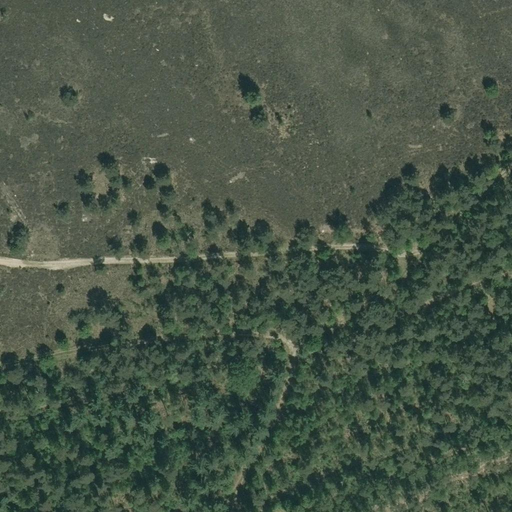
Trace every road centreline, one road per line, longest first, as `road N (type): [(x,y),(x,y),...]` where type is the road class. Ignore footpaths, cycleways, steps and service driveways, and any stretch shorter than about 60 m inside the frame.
road 1 (track): [(0,257),(63,263),(327,247),(418,257),(511,161)]
road 2 (track): [(418,257),(377,297),(297,337),(274,418),(229,511)]
road 3 (track): [(311,325),(386,317),(480,275),(511,270)]
